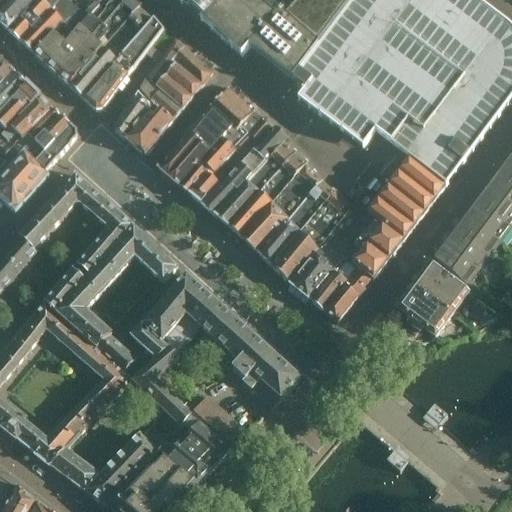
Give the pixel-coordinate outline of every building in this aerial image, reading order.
[(15,0),(6,10),(0,16),(0,28),(8,36),(40,0),(15,0)] [(0,0),(0,4),(6,10),(15,0),(0,0)] [(62,0),(41,0),(8,36),(20,46),(62,0)] [(62,0),(20,46),(32,57),(52,36),(63,47),(65,39),(84,19),(102,0),(62,0)] [(44,68),(57,81),(69,91),(101,54),(127,26),(130,22),(140,10),(126,0),(102,0),(84,19),(65,39),(63,47),(44,68)] [(172,0),(183,9),(183,8),(186,11),(191,6),(203,17),(198,22),(202,25),(242,61),(251,51),(259,57),(274,36),(286,49),(272,67),(294,84),(357,0),(172,0)] [(505,28),(468,0),(357,0),(294,84),(293,86),(305,95),(299,103),(364,153),(376,137),(391,149),(404,158),(410,162),(444,190),(449,183),(463,166),(511,100),(511,33),(509,31),(505,28)] [(153,22),(143,13),(140,10),(130,22),(142,33),(144,32),(153,22)] [(69,91),(82,102),(106,75),(111,70),(117,63),(135,44),(142,33),(130,22),(127,26),(101,54),(69,91)] [(135,44),(118,63),(133,74),(163,35),(153,22),(144,32),(142,33),(135,44)] [(32,57),(44,68),(63,47),(52,36),(32,57)] [(259,57),(272,67),(286,49),(274,36),(259,57)] [(175,42),(147,83),(157,92),(175,68),(171,65),(184,50),(175,42)] [(212,77),(184,50),(171,65),(175,68),(157,92),(183,115),(212,77)] [(96,115),(102,114),(133,74),(117,63),(111,70),(106,75),(82,102),(82,103),(83,103),(96,115)] [(0,64),(0,92),(14,77),(0,65),(0,64)] [(0,119),(27,89),(14,77),(0,92),(0,119)] [(174,125),(183,115),(157,92),(147,83),(143,90),(140,94),(156,105),(174,125)] [(0,142),(39,102),(39,101),(27,89),(0,119),(0,142)] [(254,115),(228,91),(211,111),(233,131),(231,133),(235,136),(236,135),(243,137),(254,147),(257,145),(270,130),(263,124),(263,123),(254,115)] [(145,161),(174,125),(156,105),(140,94),(139,97),(153,108),(125,143),(145,161)] [(139,97),(135,104),(125,119),(115,134),(125,143),(153,108),(139,97)] [(51,113),(39,102),(0,142),(0,151),(7,158),(27,137),(51,113)] [(159,172),(179,190),(200,166),(223,142),(226,144),(235,153),(236,154),(235,155),(241,161),(254,147),(243,137),(236,135),(235,136),(231,133),(233,131),(211,111),(189,137),(159,172)] [(7,158),(0,165),(0,185),(27,157),(61,121),(51,113),(27,137),(7,158)] [(70,129),(61,121),(27,157),(37,166),(46,157),(70,129)] [(46,157),(37,166),(37,167),(47,176),(59,162),(59,161),(61,159),(70,149),(77,141),(76,135),(70,129),(46,157)] [(273,132),(254,154),(249,159),(203,209),(216,220),(266,165),(284,145),(287,141),(275,130),(273,132)] [(220,172),(235,155),(236,154),(235,153),(226,144),(223,142),(200,166),(210,175),(214,178),(215,177),(223,184),(227,179),(220,172)] [(216,220),(229,231),(295,155),(284,145),(266,165),(216,220)] [(229,231),(242,242),(305,168),(307,166),(295,155),(229,231)] [(0,198),(5,203),(12,210),(12,209),(18,209),(19,208),(32,193),(33,192),(46,177),(47,176),(37,167),(37,166),(27,157),(0,185),(0,198)] [(404,158),(385,164),(436,204),(446,191),(444,190),(410,162),(404,158)] [(511,163),(511,162),(499,177),(511,186),(511,163)] [(368,171),(426,217),(436,204),(385,164),(369,169),(368,171)] [(190,198),(210,175),(200,166),(179,190),(190,199),(190,198)] [(242,242),(258,257),(322,185),(323,183),(305,168),(242,242)] [(356,185),(367,194),(415,231),(426,217),(368,171),(356,185)] [(210,175),(190,198),(201,208),(223,184),(215,177),(214,178),(210,175)] [(511,186),(499,177),(488,191),(511,208),(511,186)] [(90,192),(76,179),(61,195),(76,208),(77,208),(90,192)] [(258,257),(272,270),(305,230),(334,194),(322,185),(258,257)] [(291,288),(356,208),(367,194),(356,185),(351,192),(360,200),(353,209),(335,193),(334,194),(305,230),(272,270),(291,288)] [(511,208),(488,191),(478,205),(510,230),(511,227),(511,208)] [(106,206),(90,192),(77,208),(82,208),(96,220),(106,206)] [(367,194),(356,208),(374,223),(404,246),(415,231),(367,194)] [(63,223),(76,208),(61,195),(48,209),(63,223)] [(478,205),(466,220),(499,245),(510,230),(478,205)] [(96,220),(109,231),(120,218),(106,206),(96,220)] [(294,291),(311,305),(334,275),(344,262),(374,223),(356,208),(291,288),(294,291)] [(49,238),(63,223),(48,209),(34,225),(49,238)] [(120,218),(109,231),(106,235),(119,247),(120,245),(134,230),(120,218)] [(466,220),(456,234),(488,259),(499,245),(466,220)] [(358,272),(373,284),(404,246),(374,223),(344,262),(352,268),(358,272)] [(49,238),(34,225),(19,241),(21,243),(22,242),(36,255),(37,254),(35,253),(49,238)] [(149,245),(134,230),(120,245),(136,260),(149,245)] [(478,273),(488,259),(456,234),(445,248),(478,273)] [(106,235),(92,251),(105,262),(119,247),(106,235)] [(20,273),(36,255),(22,242),(21,243),(6,261),(20,273)] [(121,277),(136,260),(120,245),(119,247),(105,262),(111,267),(121,277)] [(136,260),(150,273),(163,258),(149,245),(136,260)] [(467,287),(478,273),(445,248),(434,262),(467,287)] [(92,251),(78,268),(91,279),(105,262),(92,251)] [(178,272),(163,258),(150,273),(164,287),(178,272)] [(0,287),(5,292),(20,273),(6,261),(0,267),(0,287)] [(87,284),(72,301),(87,314),(87,313),(102,297),(105,293),(111,287),(121,277),(111,267),(105,262),(91,279),(90,280),(87,283),(87,284)] [(346,285),(354,276),(358,272),(352,268),(344,262),(334,275),(341,281),(346,285)] [(414,290),(452,317),(468,295),(431,268),(414,290)] [(87,284),(74,272),(59,289),(72,301),(87,284)] [(323,315),(337,326),(344,317),(344,316),(357,302),(373,286),(373,284),(358,272),(354,276),(346,285),(323,315)] [(311,305),(323,315),(346,285),(341,281),(334,275),(311,305)] [(186,280),(143,328),(153,337),(163,346),(169,352),(177,359),(201,331),(207,337),(226,354),(245,333),(209,301),(196,289),(186,280)] [(59,289),(46,305),(58,317),(72,301),(59,289)] [(435,342),(452,317),(414,290),(397,313),(409,322),(406,326),(407,331),(415,337),(419,337),(423,332),(435,342)] [(511,299),(506,295),(501,301),(511,309),(511,299)] [(97,323),(87,313),(87,314),(72,301),(58,317),(64,322),(81,337),(83,339),(97,323)] [(479,304),(474,311),(484,318),(489,312),(479,304)] [(58,317),(46,305),(26,327),(14,342),(28,355),(41,340),(47,333),(51,337),(64,322),(58,317)] [(51,337),(69,352),(81,337),(64,322),(51,337)] [(98,353),(111,339),(112,337),(97,323),(83,339),(98,353)] [(169,352),(162,346),(153,337),(143,328),(135,337),(132,340),(156,364),(169,352)] [(243,385),(273,412),(299,383),(274,360),(274,359),(245,333),(226,354),(240,366),(244,370),(241,372),(249,379),(243,385)] [(69,352),(86,367),(98,353),(83,339),(81,337),(69,352)] [(98,353),(113,365),(125,376),(137,365),(111,339),(98,353)] [(16,370),(28,355),(14,342),(1,357),(16,370)] [(164,415),(165,416),(183,433),(186,430),(194,420),(193,418),(154,383),(179,361),(169,352),(156,364),(134,384),(132,386),(152,405),(164,415)] [(86,367),(101,380),(113,365),(98,353),(86,367)] [(0,381),(4,384),(16,370),(1,357),(0,358),(0,381)] [(101,380),(105,384),(100,389),(86,404),(100,417),(115,402),(132,386),(134,384),(125,376),(113,365),(101,380)] [(231,455),(248,437),(208,401),(193,418),(194,420),(231,455)] [(43,440),(24,425),(19,420),(0,404),(0,431),(6,436),(11,440),(15,443),(31,455),(43,440)] [(87,430),(100,417),(86,404),(73,417),(87,430)] [(152,405),(145,412),(157,423),(164,415),(152,405)] [(430,421),(439,428),(447,419),(434,408),(426,417),(431,421),(430,421)] [(215,472),(231,455),(194,420),(186,430),(183,433),(165,416),(156,424),(173,441),(175,438),(215,472)] [(73,417),(61,431),(75,445),(82,438),(81,436),(87,430),(73,417)] [(66,454),(75,445),(61,431),(48,444),(43,440),(31,455),(35,458),(35,459),(49,470),(49,469),(52,471),(66,454)] [(198,489),(215,472),(175,438),(173,441),(167,448),(159,456),(198,489)] [(159,456),(142,441),(140,439),(127,453),(145,470),(148,467),(159,456)] [(127,453),(115,465),(132,483),(145,470),(127,453)] [(80,465),(66,454),(52,471),(67,482),(80,465)] [(408,465),(399,457),(399,458),(394,454),(387,464),(400,475),(408,465)] [(176,511),(198,489),(159,456),(148,467),(145,470),(132,483),(120,496),(108,508),(112,511),(111,511),(176,511)] [(100,480),(80,465),(67,482),(85,496),(100,480)] [(132,483),(115,465),(111,468),(101,478),(111,488),(120,496),(132,483)] [(101,478),(100,480),(85,496),(105,511),(108,508),(120,496),(111,488),(101,478)] [(0,511),(5,511),(16,493),(3,484),(0,488),(0,511)] [(33,511),(36,507),(16,493),(5,511),(33,511)]
